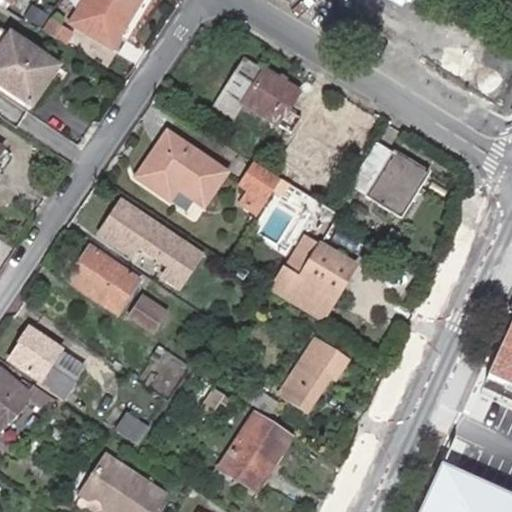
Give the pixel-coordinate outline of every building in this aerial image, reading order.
[(49,0),(40,0),(28,20),(40,28),(56,4),(49,0)] [(138,0),(84,0),(71,23),(110,47),(138,0)] [(43,31),(64,43),(70,33),(49,20),(43,31)] [(57,67),(9,35),(0,48),(0,85),(31,106),(57,67)] [(454,53),(469,69),(483,57),(468,41),(454,53)] [(482,58),(466,84),(490,98),(505,72),(482,58)] [(297,95),(243,62),(213,108),(232,120),(242,104),(290,135),(299,120),(286,111),(297,95)] [(163,182),(176,190),(201,208),(225,173),(167,134),(136,179),(156,192),(163,182)] [(428,176),(393,155),(365,197),(400,219),(428,176)] [(253,216),(279,177),(255,162),(238,186),(247,191),(238,205),(253,216)] [(169,201),(176,190),(163,182),(156,192),(169,201)] [(206,256),(120,200),(95,237),(181,294),(206,256)] [(351,208),(344,219),(366,232),(372,221),(351,208)] [(357,266),(323,245),(300,279),(285,270),(273,289),(323,320),(357,266)] [(138,283),(89,249),(68,281),(117,314),(138,283)] [(163,316),(142,300),(129,318),(151,333),(163,316)] [(511,318),(485,378),(511,389),(511,318)] [(39,385),(64,402),(75,385),(50,369),(63,351),(28,328),(7,360),(41,383),(39,385)] [(346,362),(314,341),(278,395),(305,413),(329,378),(334,381),(346,362)] [(0,433),(27,403),(34,408),(44,395),(21,379),(18,382),(0,367),(0,433)] [(221,398),(211,390),(199,408),(209,415),(221,398)] [(262,392),(251,409),(267,420),(278,404),(262,392)] [(44,395),(34,408),(46,416),(55,403),(44,395)] [(288,438),(253,415),(218,469),(254,492),(288,438)] [(146,430),(127,417),(117,430),(136,444),(146,430)] [(156,511),(161,504),(100,464),(81,494),(90,500),(105,510),(110,508),(114,511),(113,511),(156,511)] [(449,505),(445,511),(471,511),(481,493),(426,465),(414,487),(449,505)] [(409,490),(400,511),(441,511),(445,504),(409,490)] [(87,504),(90,500),(81,494),(78,499),(87,504)]
